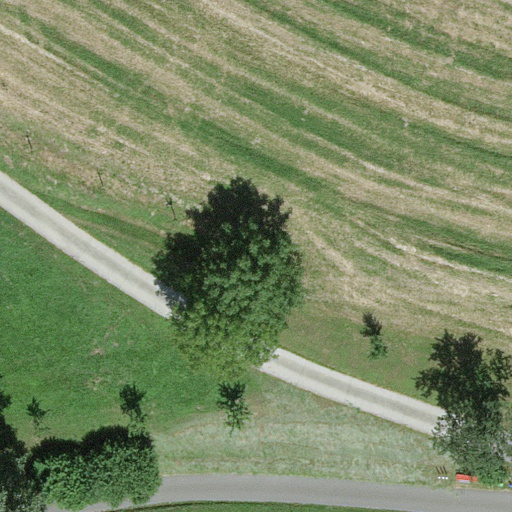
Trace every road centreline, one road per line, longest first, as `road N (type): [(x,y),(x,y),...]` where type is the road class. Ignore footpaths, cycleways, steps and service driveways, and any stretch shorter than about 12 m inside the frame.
road 1 (track): [(511,462),(263,370),(0,204)]
road 2 (unclassified): [(480,511),(297,500),(96,511)]
